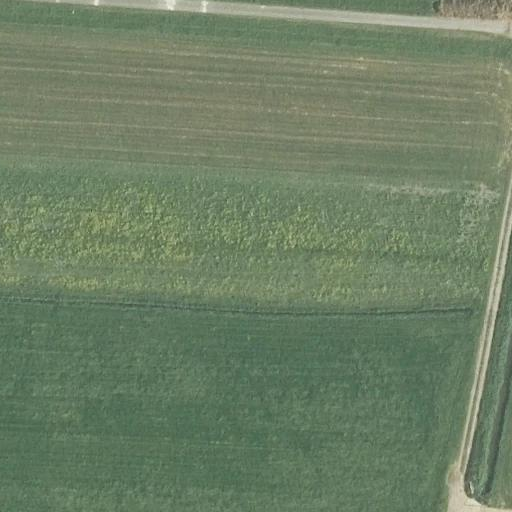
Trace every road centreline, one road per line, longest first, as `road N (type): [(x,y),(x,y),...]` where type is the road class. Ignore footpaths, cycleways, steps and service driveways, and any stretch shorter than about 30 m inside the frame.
road 1 (track): [(511,27),(101,0)]
road 2 (track): [(454,508),(511,209)]
